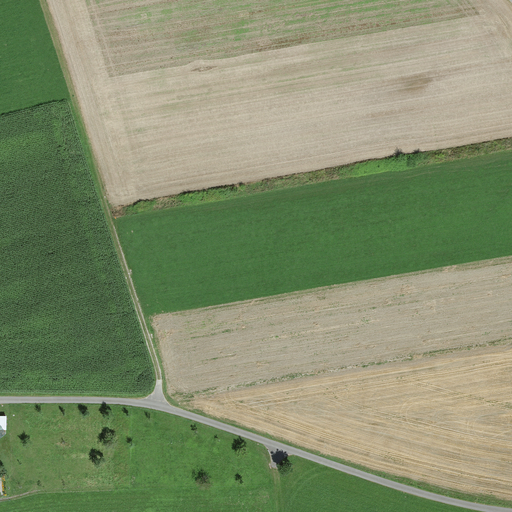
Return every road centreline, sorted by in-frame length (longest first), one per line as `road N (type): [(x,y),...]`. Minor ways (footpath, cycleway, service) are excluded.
road 1 (track): [(511,510),(402,486),(156,406),(0,399)]
road 2 (track): [(40,0),(154,363),(156,406)]
